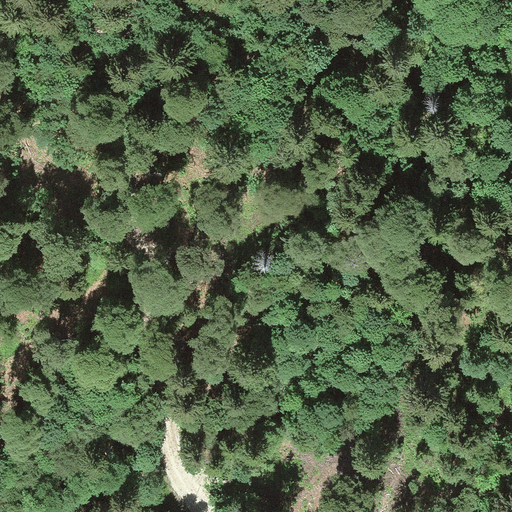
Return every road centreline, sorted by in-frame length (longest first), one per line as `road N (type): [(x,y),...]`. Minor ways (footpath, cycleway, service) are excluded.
road 1 (track): [(203,511),(179,478),(168,440),(88,0)]
road 2 (track): [(451,511),(511,390)]
